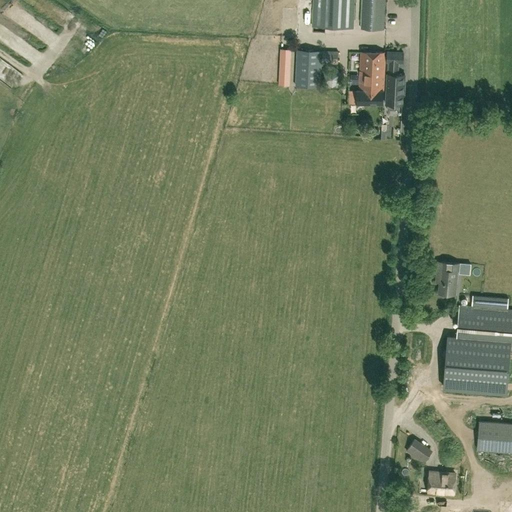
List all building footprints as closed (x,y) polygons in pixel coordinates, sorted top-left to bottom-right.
[(353,28),(354,16),(354,0),(313,0),(313,26),(353,28)] [(362,0),(362,12),(361,28),(384,29),(385,0),(362,0)] [(291,49),(281,48),(279,85),(290,85),(291,49)] [(323,50),(298,49),(296,85),(320,87),(321,63),(338,64),(339,50),(323,50)] [(357,103),(383,103),(383,90),(385,52),(361,51),(359,89),(357,89),(357,103)] [(386,103),(403,104),(405,74),(399,74),(399,62),(403,62),(403,52),(387,51),(387,61),(389,61),(388,73),(387,73),(386,103)] [(438,293),(455,294),(457,270),(461,271),(462,263),(441,261),(440,269),(437,268),(436,276),(440,276),(438,293)] [(511,308),(507,308),(508,298),(472,295),(471,305),(459,304),(457,335),(448,335),(444,386),(506,391),(509,352),(511,352),(511,308)] [(511,422),(479,420),(477,449),(511,451),(511,422)] [(435,448),(442,455),(451,446),(444,439),(435,448)] [(430,452),(414,441),(407,451),(423,462),(430,452)] [(428,491),(439,491),(439,490),(443,491),(443,492),(453,493),(455,473),(444,472),(444,474),(440,473),(440,472),(430,471),(428,491)]
